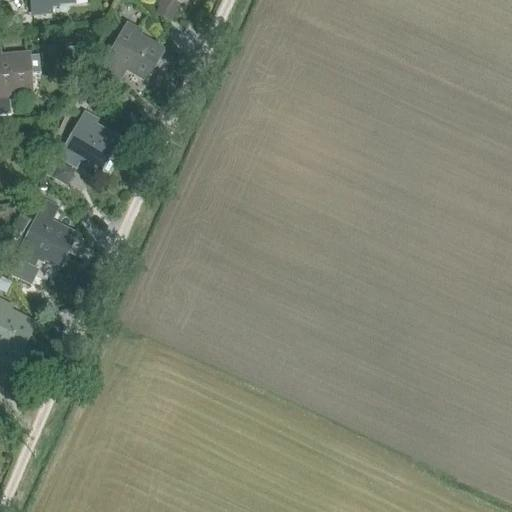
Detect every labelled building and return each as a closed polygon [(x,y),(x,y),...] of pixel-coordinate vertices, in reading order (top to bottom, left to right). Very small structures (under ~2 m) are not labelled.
[(31,0),(33,14),(51,13),(51,4),(71,2),(70,0),(31,0)] [(170,23),(178,3),(170,0),(158,0),(152,16),(170,23)] [(125,70),(143,80),(159,51),(136,38),(139,33),(129,27),(105,69),(121,78),(125,70)] [(0,102),(9,101),(8,92),(28,90),(27,76),(40,75),(38,57),(26,58),(0,59),(0,102)] [(95,84),(108,92),(116,78),(103,71),(95,84)] [(9,101),(0,102),(0,116),(10,116),(9,101)] [(61,158),(77,168),(81,159),(99,170),(115,141),(92,128),(95,123),(85,117),(61,158)] [(72,176),(70,171),(61,166),(55,176),(67,183),(72,176)] [(0,210),(0,227),(9,223),(2,209),(0,210)] [(49,225),(51,219),(40,214),(19,257),(35,265),(39,257),(58,266),(72,237),(49,225)] [(10,271),(28,280),(33,270),(15,261),(10,271)] [(8,314),(11,309),(0,303),(0,346),(17,355),(32,326),(8,314)]
